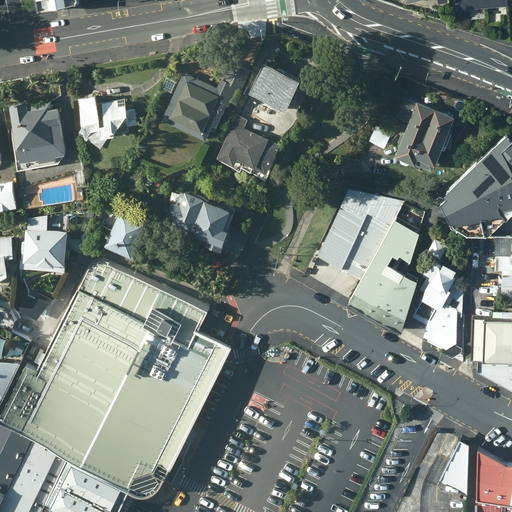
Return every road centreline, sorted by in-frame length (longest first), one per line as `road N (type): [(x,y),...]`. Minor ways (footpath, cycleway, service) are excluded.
road 1 (residential): [(511,419),(306,309),(281,306),(249,335),(246,381),(180,511)]
road 2 (tertiary): [(289,0),(13,46)]
road 3 (secondary): [(511,76),(362,21),(332,0)]
